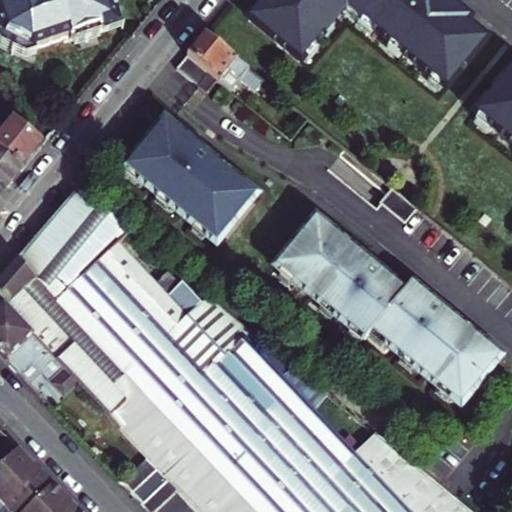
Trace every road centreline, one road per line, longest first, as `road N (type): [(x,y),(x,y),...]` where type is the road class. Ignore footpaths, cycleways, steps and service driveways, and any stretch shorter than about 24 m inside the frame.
road 1 (tertiary): [(0,243),(197,0)]
road 2 (residential): [(0,393),(117,511)]
